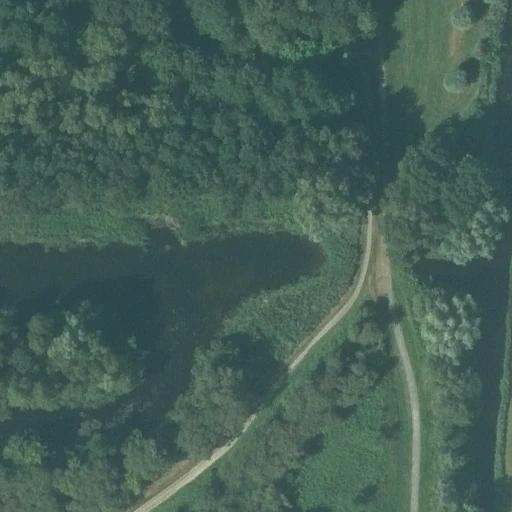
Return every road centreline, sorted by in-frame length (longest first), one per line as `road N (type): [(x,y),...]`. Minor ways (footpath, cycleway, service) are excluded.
road 1 (unknown): [(367,261),(360,291),(229,441),(143,511)]
road 2 (unknown): [(367,261),(362,78),(337,41)]
